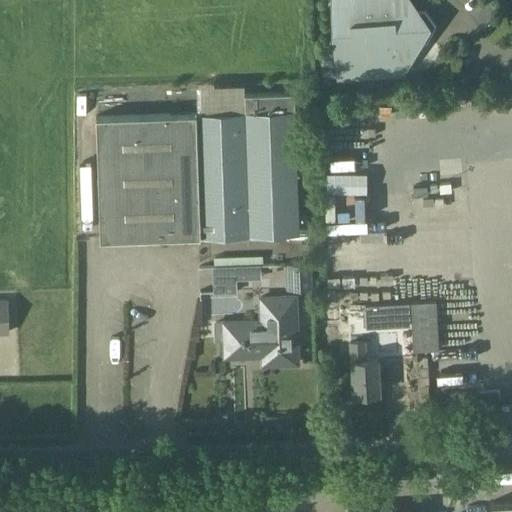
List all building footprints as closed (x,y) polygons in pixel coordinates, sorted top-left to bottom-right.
[(418,9),(411,0),(330,0),(334,78),(401,75),(419,40),(426,40),(435,23),(424,8),(418,9)] [(473,0),(442,0),(468,29),(486,14),(473,0)] [(195,113),(96,116),(100,238),(200,234),(200,233),(298,231),(294,109),(293,92),(245,94),(245,111),(195,113)] [(317,120),(317,203),(340,203),(340,187),(367,187),(367,135),(359,135),(359,120),(343,120),(343,109),(327,109),(327,120),(317,120)] [(463,287),(458,207),(419,209),(419,208),(402,209),(403,219),(417,218),(418,234),(403,235),(405,257),(422,256),(423,279),(432,278),(432,289),(463,287)] [(309,264),(286,265),(287,288),(310,287),(309,264)] [(297,363),(295,295),(260,296),(261,320),(224,321),(225,356),(262,354),(262,364),(297,363)] [(439,320),(438,310),(459,308),(457,297),(429,301),(431,321),(439,320)] [(408,305),(379,306),(380,336),(381,358),(394,357),(410,356),(409,329),(408,305)] [(365,341),(350,341),(351,359),(352,393),(379,392),(378,358),(366,358),(365,341)] [(511,511),(511,501),(488,503),(488,511),(511,511)]
